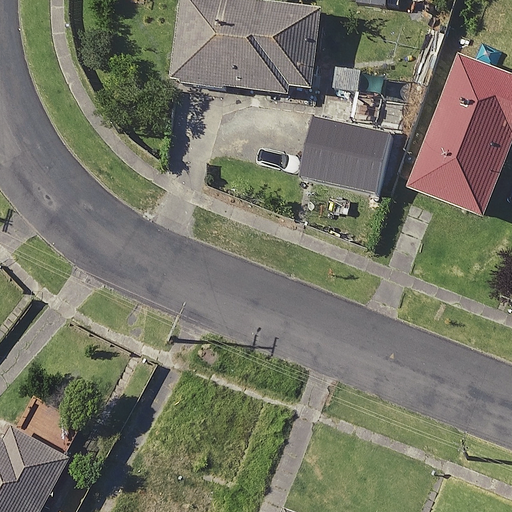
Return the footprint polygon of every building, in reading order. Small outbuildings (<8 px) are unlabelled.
[(314,3),(280,0),(173,0),(166,82),(306,94),(314,3)] [(511,77),(505,75),(451,54),(400,186),(478,216),(509,136),(511,136),(511,77)] [(380,72),(330,65),(323,114),(374,121),(380,72)] [(372,129),(328,123),(323,159),(367,165),(372,129)] [(0,424),(0,511),(28,511),(71,433),(29,411),(17,433),(0,424)] [(131,453),(108,511),(203,511),(214,485),(131,453)]
